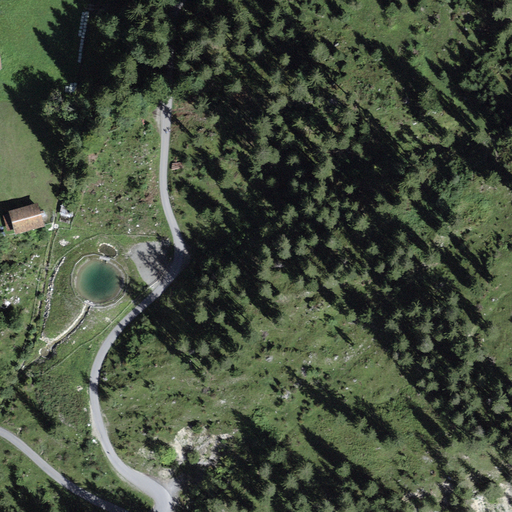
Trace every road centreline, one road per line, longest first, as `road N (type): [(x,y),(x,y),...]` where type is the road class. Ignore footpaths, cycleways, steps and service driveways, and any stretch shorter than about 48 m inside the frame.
road 1 (unclassified): [(180,0),(163,157),(181,258),(102,350),(92,391),(104,443),(130,476),(161,489),(162,511)]
road 2 (primary): [(0,193),(295,511)]
road 3 (unclassified): [(122,511),(62,480),(0,429)]
